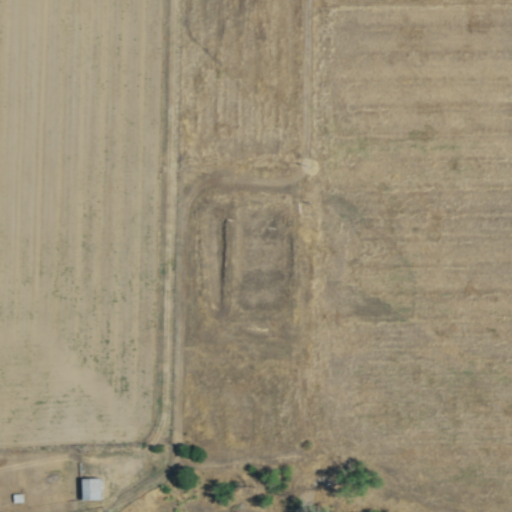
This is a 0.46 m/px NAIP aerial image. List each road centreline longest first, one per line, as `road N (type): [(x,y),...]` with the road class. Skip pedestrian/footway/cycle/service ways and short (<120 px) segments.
road 1 (track): [(308,0),(302,162),(277,183),(205,184),(185,211),(177,455),(170,472)]
road 2 (track): [(174,0),(165,410),(124,482),(128,499)]
